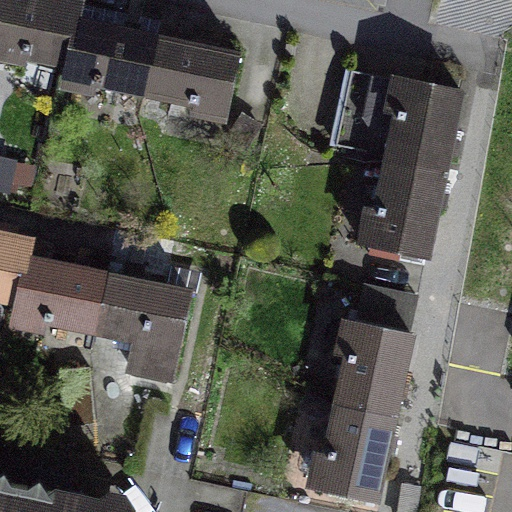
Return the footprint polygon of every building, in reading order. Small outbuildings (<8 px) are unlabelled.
[(89,1),(85,0),(0,0),(0,71),(44,79),(41,97),(97,107),(99,94),(180,108),(178,120),(226,128),(238,55),(84,29),(89,1)] [(511,0),(459,0),(459,2),(501,11),(511,4),(511,0)] [(463,99),(389,84),(355,253),(429,268),(463,99)] [(23,243),(0,239),(0,330),(47,339),(46,325),(118,339),(111,372),(171,383),(187,299),(18,268),(23,243)] [(416,339),(333,323),(300,494),(383,509),(416,339)] [(0,511),(120,511),(122,508),(106,489),(85,502),(0,483),(0,511)]
